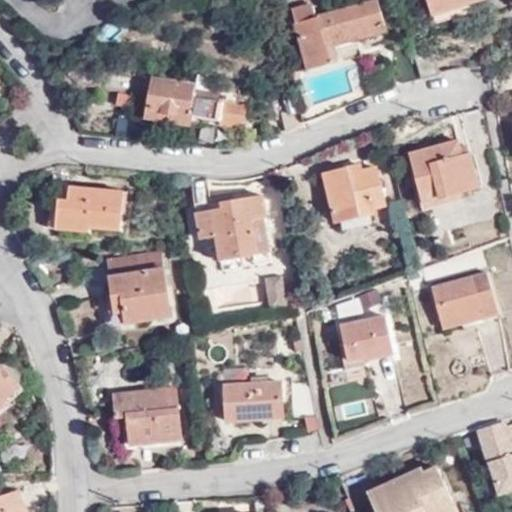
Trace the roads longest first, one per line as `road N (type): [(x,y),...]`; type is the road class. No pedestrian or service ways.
road 1 (residential): [(68,497),(306,470),(511,395)]
road 2 (residential): [(46,140),(210,163),(472,87)]
road 3 (residential): [(68,497),(51,375),(1,291)]
